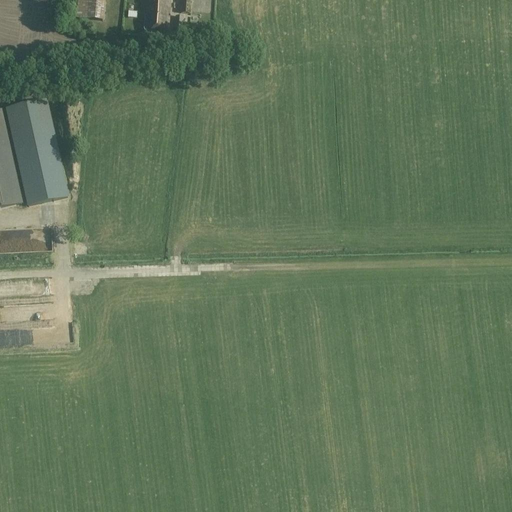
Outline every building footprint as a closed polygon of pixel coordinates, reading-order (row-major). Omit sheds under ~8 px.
[(78,0),(76,20),(103,22),(105,0),(78,0)] [(145,16),(145,17),(144,30),(146,32),(152,32),(153,30),(168,31),(170,0),(148,0),(147,16),(145,16)] [(181,0),(181,13),(191,14),(192,0),(181,0)] [(175,17),(175,30),(183,30),(184,18),(175,17)] [(46,101),(7,110),(28,207),(68,199),(46,101)] [(1,111),(0,111),(0,209),(22,205),(1,111)] [(44,306),(26,305),(26,318),(44,318),(44,306)]
